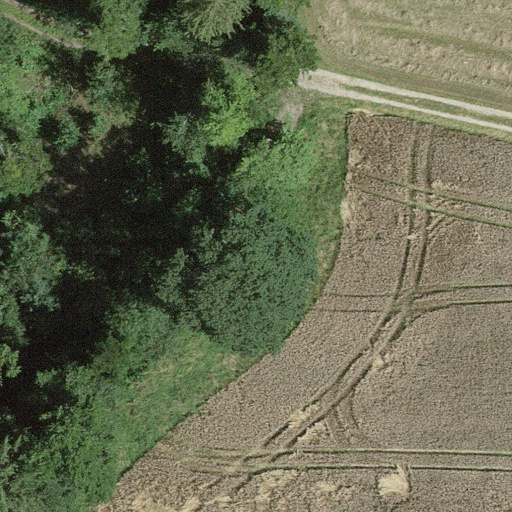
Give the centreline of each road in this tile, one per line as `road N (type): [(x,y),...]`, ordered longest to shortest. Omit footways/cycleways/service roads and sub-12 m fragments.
road 1 (track): [(0,10),(511,121)]
road 2 (track): [(288,71),(266,165),(233,225),(0,485)]
